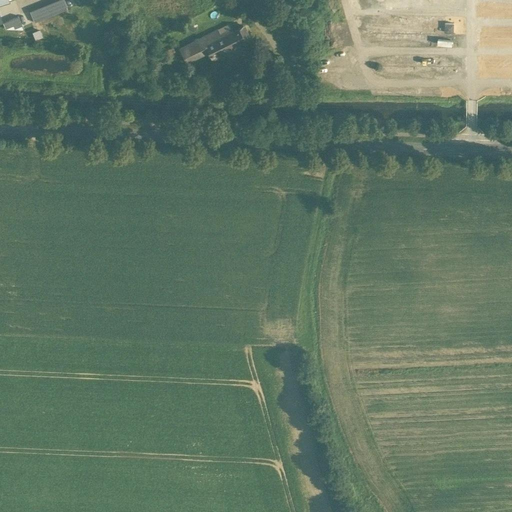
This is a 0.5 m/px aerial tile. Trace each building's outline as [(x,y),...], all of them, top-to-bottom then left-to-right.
[(4,0),(0,1),(0,21),(19,15),(14,1),(10,3),(9,0),(4,0)] [(65,0),(55,0),(31,8),(34,19),(68,8),(65,0)] [(180,46),(182,49),(204,38),(205,41),(227,30),(228,32),(233,29),(230,21),(180,46)] [(445,23),(445,31),(454,31),(454,23),(445,23)] [(227,30),(205,41),(204,38),(182,49),(187,61),(209,50),(211,55),(232,44),(233,46),(250,38),(243,24),(233,29),(228,32),(227,30)]
